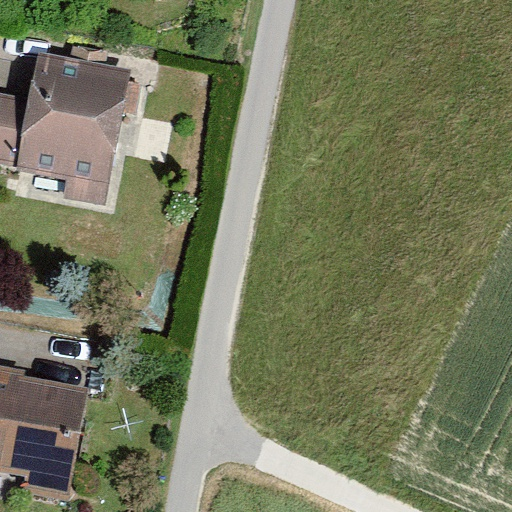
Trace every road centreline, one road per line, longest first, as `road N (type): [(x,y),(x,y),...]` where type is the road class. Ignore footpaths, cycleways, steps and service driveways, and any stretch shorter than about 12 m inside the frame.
road 1 (residential): [(287,0),(185,511)]
road 2 (track): [(201,427),(396,511)]
road 3 (unknown): [(0,58),(154,84)]
